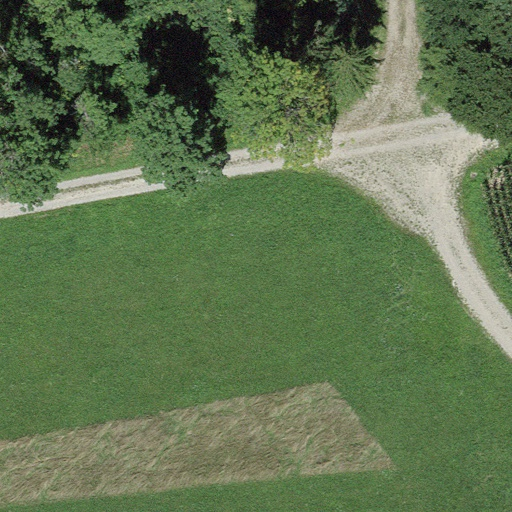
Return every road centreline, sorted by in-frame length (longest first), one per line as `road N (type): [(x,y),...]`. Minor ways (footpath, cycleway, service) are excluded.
road 1 (track): [(511,123),(0,228)]
road 2 (track): [(511,331),(475,289),(428,138),(416,0)]
